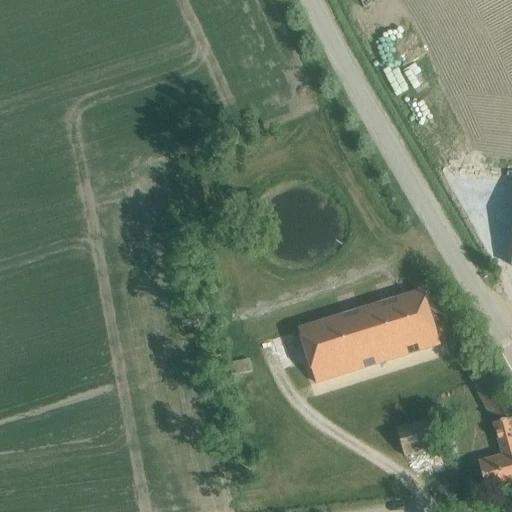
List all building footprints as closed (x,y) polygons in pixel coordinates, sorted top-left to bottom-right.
[(205,221),(193,223),(196,242),(209,240),(205,221)] [(315,384),(439,345),(422,292),(298,331),(315,384)] [(493,424),(511,419),(511,418),(493,380),(474,348),(462,354),(473,378),(469,379),(493,424)] [(248,361),(228,364),(230,376),(250,373),(248,361)] [(450,375),(463,398),(475,392),(462,369),(450,375)] [(511,419),(493,424),(502,457),(478,464),(486,494),(511,486),(511,419)] [(425,477),(445,472),(430,420),(396,430),(403,457),(418,453),(425,477)]
